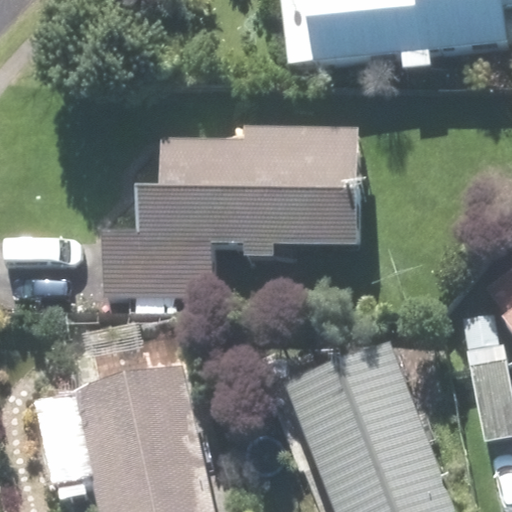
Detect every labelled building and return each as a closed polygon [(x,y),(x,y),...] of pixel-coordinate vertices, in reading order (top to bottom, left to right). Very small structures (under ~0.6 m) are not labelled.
[(511,0),(270,0),(281,88),(498,62),(493,25),(511,22),(511,0)] [(350,146),(155,142),(154,208),(131,208),(130,252),(96,251),(95,304),(206,307),(207,256),(236,257),(235,271),(265,271),(265,258),(348,259),(350,146)] [(511,433),(491,322),(457,329),(480,450),(511,443),(511,433)] [(511,330),(496,343),(511,364),(511,330)] [(433,511),(372,359),(277,398),(322,511),(433,511)] [(201,511),(174,384),(74,406),(97,511),(201,511)]
